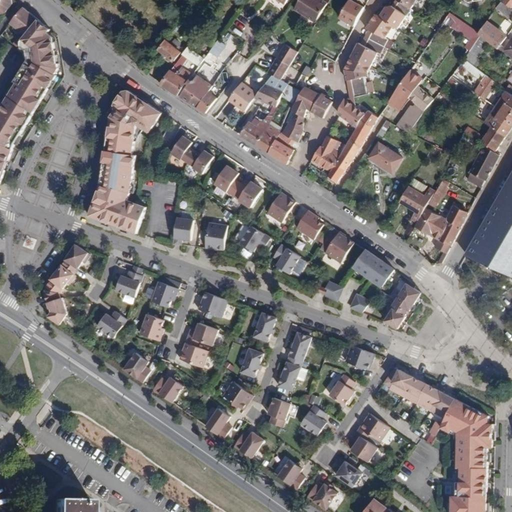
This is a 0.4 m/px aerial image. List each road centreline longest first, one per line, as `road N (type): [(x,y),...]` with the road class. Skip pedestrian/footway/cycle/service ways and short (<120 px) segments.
road 1 (secondary): [(288,511),(1,305)]
road 2 (secondary): [(0,341),(243,511)]
road 3 (residential): [(288,182),(105,53)]
road 4 (residential): [(288,182),(338,100),(339,68),(380,0)]
road 5 (residential): [(434,285),(288,182)]
road 6 (residential): [(434,285),(511,151)]
road 7 (residential): [(412,503),(443,460),(360,403)]
road 8 (residential): [(87,88),(41,140),(13,206)]
road 9 (residential): [(66,223),(83,169),(87,88)]
